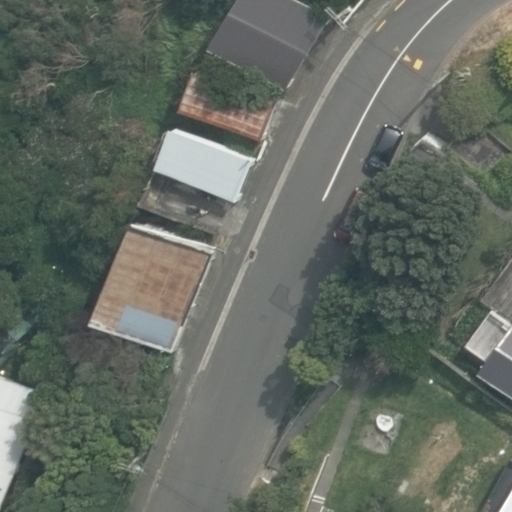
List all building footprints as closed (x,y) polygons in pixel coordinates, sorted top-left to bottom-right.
[(246,0),(220,42),(293,87),(339,13),(318,0),(246,0)] [(189,107),(268,138),(285,94),(206,63),(189,107)] [(452,148),(495,183),(511,162),(511,152),(474,122),(452,148)] [(163,164),(241,197),(258,158),(179,125),(163,164)] [(102,315),(180,347),(220,250),(142,218),(102,315)] [(511,317),(496,306),(471,340),(495,358),(488,367),(511,384),(511,317)] [(0,511),(3,511),(45,415),(39,412),(49,389),(0,367),(0,511)]
